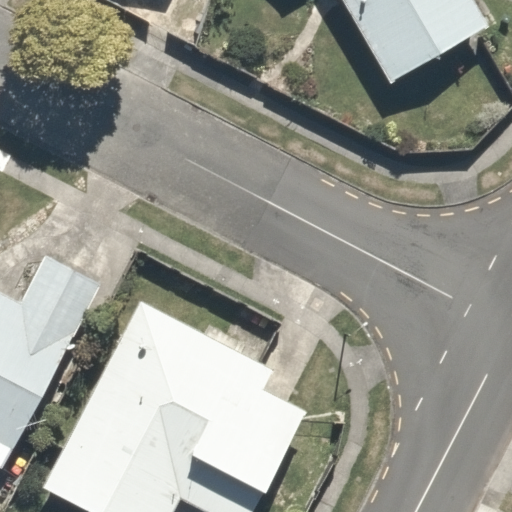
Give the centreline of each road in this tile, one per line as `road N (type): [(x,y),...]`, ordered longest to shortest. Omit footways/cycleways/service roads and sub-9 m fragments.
road 1 (residential): [(510,330),(0,65)]
road 2 (residential): [(510,330),(415,511)]
